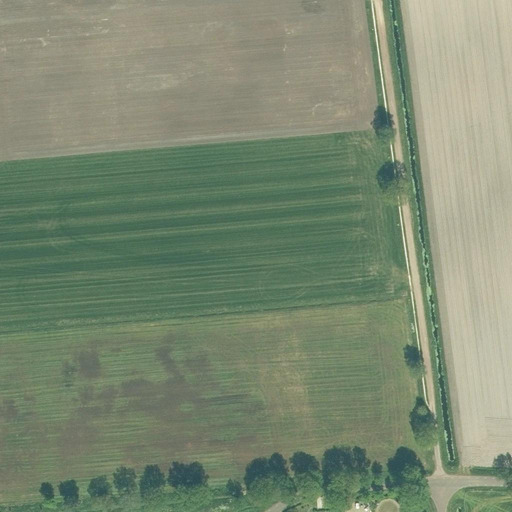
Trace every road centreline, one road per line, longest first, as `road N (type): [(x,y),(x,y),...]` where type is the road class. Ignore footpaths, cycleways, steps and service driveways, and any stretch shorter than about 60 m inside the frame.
road 1 (track): [(434,420),(378,0)]
road 2 (unclassified): [(278,511),(304,495),(344,487),(438,481)]
